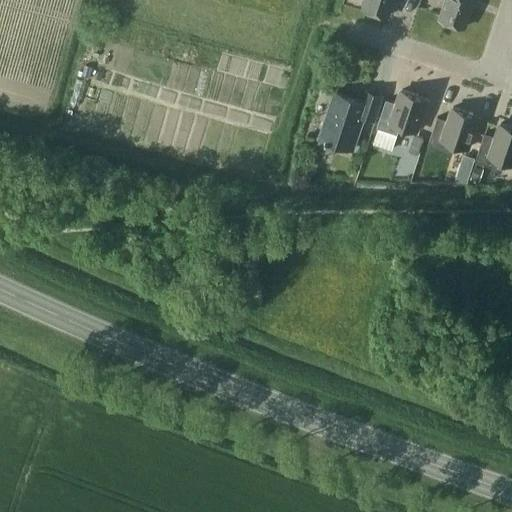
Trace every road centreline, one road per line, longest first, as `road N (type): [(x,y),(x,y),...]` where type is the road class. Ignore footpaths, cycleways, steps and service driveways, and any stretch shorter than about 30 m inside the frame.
road 1 (primary): [(511,492),(0,288)]
road 2 (residential): [(348,31),(488,73),(511,0)]
road 3 (track): [(281,135),(310,21),(348,31)]
